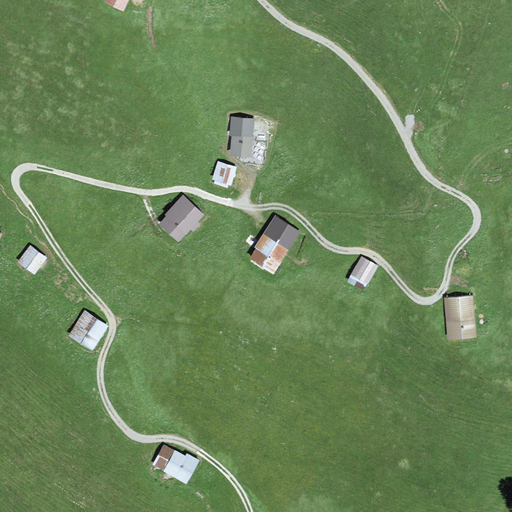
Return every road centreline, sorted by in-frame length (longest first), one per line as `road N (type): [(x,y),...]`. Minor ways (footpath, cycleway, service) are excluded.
road 1 (track): [(250,511),(230,477),(195,448),(120,427),(103,400),(99,373),(110,323),(14,179),(31,166),(243,205)]
road 2 (track): [(290,209),(327,244),(375,255),(420,298),(511,267)]
road 3 (track): [(261,0),(291,27),(344,54),(394,114),(415,160)]
road 4 (track): [(435,182),(478,215),(446,285)]
